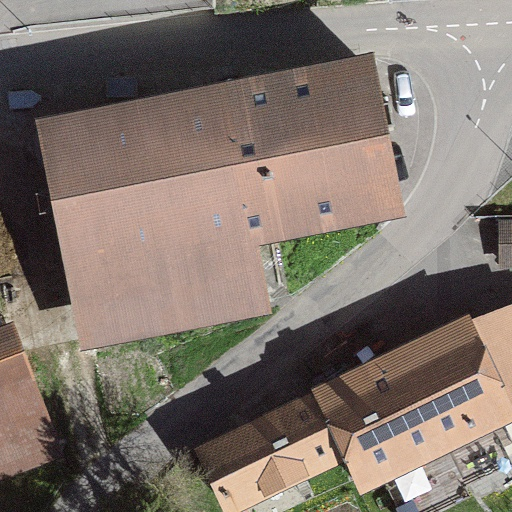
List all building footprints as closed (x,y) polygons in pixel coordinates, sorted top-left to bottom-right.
[(366,66),(222,94),(248,234),(392,206),(378,128),(392,124),(388,102),(373,105),(366,66)] [(254,262),(248,234),(222,94),(47,128),(82,309),(178,290),(180,300),(212,294),(210,283),(219,281),(217,270),(254,262)] [(511,262),(511,223),(501,224),(502,263),(511,262)] [(0,313),(0,468),(51,450),(1,313),(0,313)] [(511,399),(511,315),(467,324),(321,394),(344,453),(359,483),(509,412),(504,402),(511,399)] [(344,453),(321,394),(203,450),(229,508),(340,455),(344,453)]
